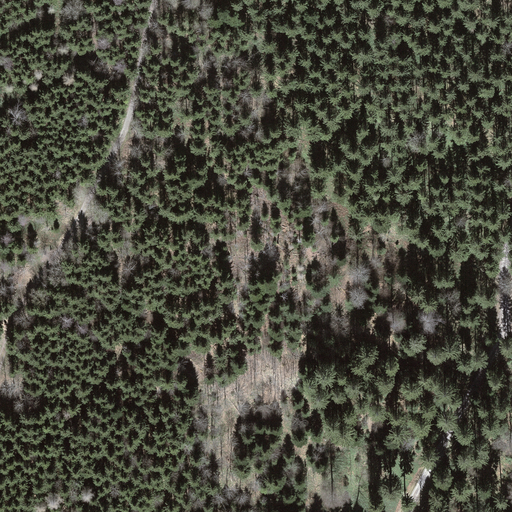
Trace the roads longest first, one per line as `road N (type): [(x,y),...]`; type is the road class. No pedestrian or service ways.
road 1 (track): [(166,0),(122,142),(0,372)]
road 2 (track): [(409,511),(496,349),(511,225)]
